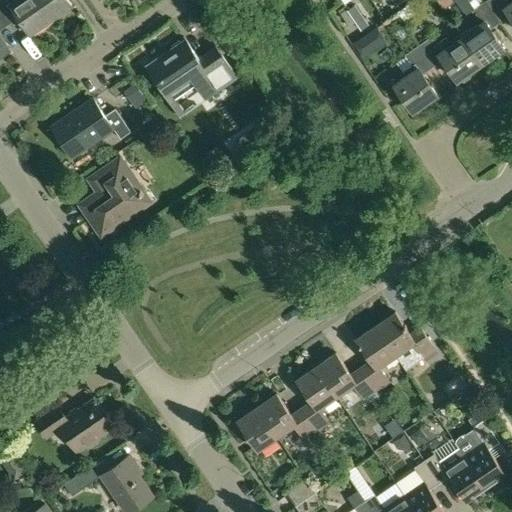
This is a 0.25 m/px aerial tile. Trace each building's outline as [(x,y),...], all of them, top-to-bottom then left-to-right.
[(0,0),(0,11),(8,23),(18,17),(30,34),(52,19),(38,0),(12,0),(9,3),(6,0),(0,0)] [(38,0),(52,19),(73,4),(70,0),(38,0)] [(420,0),(418,0),(404,6),(409,20),(426,13),(420,0)] [(506,0),(486,0),(484,1),(499,22),(510,14),(511,16),(511,0),(509,3),(506,0)] [(480,23),(460,37),(479,65),(504,48),(490,28),(499,22),(484,1),(472,10),(480,23)] [(347,9),(361,30),(369,24),(355,4),(347,9)] [(0,54),(10,48),(0,33),(0,28),(8,23),(0,11),(0,54)] [(433,35),(417,46),(432,67),(443,59),(458,80),(459,79),(460,80),(463,81),(469,77),(470,73),(469,72),(479,65),(460,37),(442,49),(433,35)] [(352,45),(361,59),(374,50),(365,37),(352,45)] [(186,38),(146,66),(180,115),(185,112),(176,99),(196,85),(204,98),(236,76),(215,45),(199,57),(186,38)] [(414,69),(394,83),(413,111),(437,95),(423,74),(432,67),(417,46),(404,55),(414,69)] [(135,83),(125,90),(137,106),(147,99),(135,83)] [(115,127),(106,114),(94,96),(50,126),(71,157),(114,128),(115,127)] [(115,108),(106,114),(115,127),(114,128),(120,138),(131,131),(115,108)] [(80,203),(101,235),(130,215),(126,209),(146,195),(120,157),(94,175),(102,187),(80,203)] [(412,343),(413,343),(422,356),(436,347),(420,325),(410,331),(409,330),(395,310),(383,318),(375,323),(383,335),(396,354),(397,353),(412,343)] [(375,323),(356,337),(371,359),(360,366),(376,388),(389,379),(379,366),(383,363),(396,354),(383,335),(375,323)] [(336,351),(316,365),(336,395),(354,383),(364,397),(376,388),(360,366),(351,372),(336,351)] [(316,365),(296,378),(311,399),(301,406),(317,429),(330,420),(320,406),(336,395),(316,365)] [(457,390),(459,382),(454,376),(449,375),(443,379),(442,388),(446,393),(451,394),(457,390)] [(276,391),(256,405),(278,436),(295,424),(304,438),(317,429),(301,406),(291,413),(276,391)] [(36,418),(47,435),(61,425),(78,450),(113,426),(93,396),(66,414),(58,403),(36,418)] [(237,419),(258,449),(278,436),(256,405),(237,419)] [(456,442),(460,448),(486,485),(505,472),(490,450),(501,442),(485,419),(475,426),(476,428),(466,434),(463,435),(460,436),(457,439),(456,442)] [(420,428),(411,436),(417,444),(427,437),(420,428)] [(404,436),(394,443),(398,448),(404,450),(410,445),(404,436)] [(434,451),(424,459),(439,481),(449,474),(466,499),(486,485),(460,448),(441,461),(434,451)] [(101,472),(128,511),(152,494),(132,466),(136,463),(129,453),(101,472)] [(424,479),(403,493),(415,511),(445,511),(429,488),(439,481),(424,459),(414,465),(424,479)] [(90,466),(64,485),(72,495),(98,477),(90,466)] [(306,479),(286,492),(295,505),(314,492),(306,479)] [(360,493),(362,495),(373,511),(415,511),(403,493),(385,506),(371,485),(360,493)] [(314,492),(295,505),(299,511),(311,511),(323,504),(314,492)] [(357,511),(373,511),(362,495),(351,503),(357,511)]
